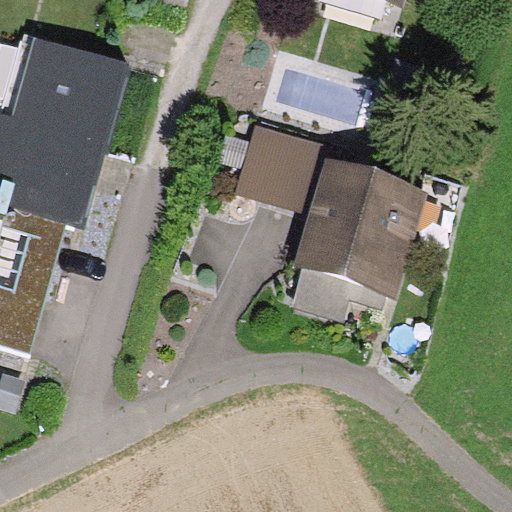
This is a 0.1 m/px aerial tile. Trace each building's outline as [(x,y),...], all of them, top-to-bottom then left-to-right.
[(321,0),(321,1),(380,20),(386,0),(395,0),(404,3),(404,0),(321,0)] [(104,166),(132,69),(20,39),(2,102),(0,101),(0,208),(9,211),(66,227),(84,232),(104,166)] [(335,150),(257,128),(236,197),(314,220),(331,165),(335,150)] [(297,308),(346,323),(352,302),(385,312),(389,298),(397,301),(413,247),(429,194),(331,165),(314,220),(300,269),(308,271),(297,308)] [(66,227),(9,211),(0,247),(0,347),(30,356),(66,227)]
